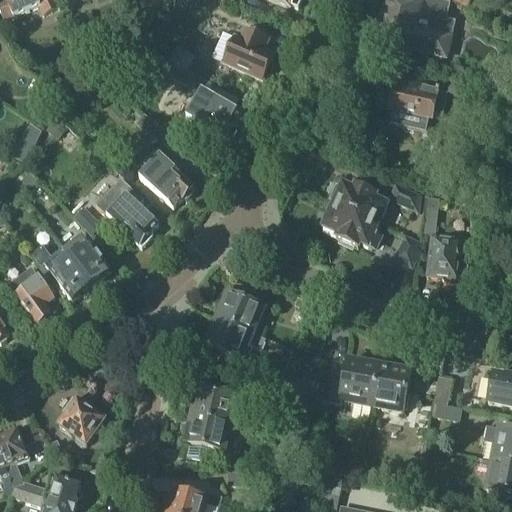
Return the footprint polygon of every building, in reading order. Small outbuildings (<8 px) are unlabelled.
[(0,0),(0,3),(2,2),(5,7),(0,9),(0,16),(6,29),(16,25),(15,23),(38,12),(41,20),(59,13),(54,0),(0,0)] [(258,0),(293,14),(293,13),(293,12),(299,14),(304,1),(305,1),(304,0),(258,0)] [(381,49),(410,55),(410,54),(446,62),(450,42),(435,39),(439,24),(445,25),(449,10),(435,7),(435,5),(421,1),(421,4),(402,0),(392,0),(385,32),(382,33),(380,43),(382,46),(381,49)] [(447,0),(447,1),(476,14),(480,4),(479,3),(474,1),(474,0),(447,0)] [(72,23),(84,52),(87,51),(91,59),(100,56),(97,47),(86,18),(72,23)] [(223,68),(262,85),(265,79),(269,81),(274,70),(269,67),(274,56),(262,51),(266,42),(249,35),(244,46),(235,42),(223,68)] [(194,60),(177,51),(170,65),(186,75),(194,60)] [(156,74),(155,75),(186,92),(193,79),(186,75),(170,65),(169,66),(149,55),(143,67),(156,74)] [(447,76),(452,77),(451,79),(490,89),(491,86),(462,79),(464,74),(462,71),(450,67),(447,76)] [(395,93),(390,115),(387,130),(429,140),(432,126),(433,126),(435,118),(443,120),(448,99),(486,108),(490,89),(451,79),(448,92),(406,83),(403,94),(395,93)] [(202,95),(195,107),(183,101),(173,118),(174,122),(184,128),(189,128),(191,124),(227,145),(237,129),(236,129),(242,118),(202,95)] [(136,129),(182,163),(190,153),(145,118),(136,129)] [(143,169),(148,174),(140,183),(174,214),(182,205),(182,206),(183,205),(187,208),(198,195),(194,193),(195,191),(161,161),(160,161),(155,156),(143,169)] [(94,209),(139,253),(153,239),(152,238),(159,230),(139,211),(145,204),(133,194),(120,182),(94,209)] [(419,194),(396,186),(388,205),(419,219),(420,218),(425,219),(427,198),(421,196),(419,199),(417,198),(419,194)] [(333,211),(336,212),(337,210),(381,231),(391,208),(378,203),(379,200),(353,189),(351,193),(342,189),(341,192),(337,190),(329,206),(334,208),(333,211)] [(426,219),(423,239),(435,240),(440,203),(427,198),(425,219),(426,219)] [(335,241),(341,243),(338,248),(353,255),(355,250),(361,253),(362,250),(371,254),(370,255),(373,256),(380,241),(377,239),(381,231),(337,210),(336,212),(333,211),(323,232),(336,238),(335,241)] [(103,230),(84,211),(73,222),(92,241),(103,230)] [(396,265),(412,272),(423,248),(407,241),(396,265)] [(465,245),(434,241),(429,280),(457,284),(458,282),(464,282),(467,280),(468,273),(466,269),(462,269),(462,265),(468,266),(470,249),(464,248),(465,245)] [(112,278),(90,247),(70,262),(93,293),(95,291),(98,292),(103,289),(102,286),(112,278)] [(43,251),(31,259),(64,303),(68,300),(73,308),(83,301),(85,302),(90,298),(90,295),(93,293),(70,262),(63,253),(51,261),(43,251)] [(32,274),(9,292),(38,330),(52,319),(45,310),(55,304),(32,274)] [(230,299),(228,298),(217,323),(263,342),(267,332),(259,328),(265,314),(251,308),(256,296),(235,287),(230,299)] [(0,349),(1,350),(7,346),(7,343),(10,341),(0,326),(0,319),(4,317),(0,310),(0,349)] [(263,342),(217,323),(206,350),(245,367),(252,352),(262,357),(267,344),(263,342)] [(321,359),(308,357),(303,383),(316,386),(321,359)] [(331,407),(372,415),(381,371),(349,365),(345,388),(335,386),(331,407)] [(403,421),(411,377),(381,371),(372,415),(403,421)] [(303,383),(287,380),(285,393),(313,399),(316,386),(303,383)] [(504,382),(494,380),(488,407),(511,411),(511,381),(504,380),(504,382)] [(452,384),(439,382),(435,408),(448,410),(452,384)] [(282,407),(311,412),(313,399),(285,393),(282,407)] [(239,403),(198,394),(192,420),(233,430),(239,403)] [(60,432),(76,444),(76,448),(81,452),(87,451),(105,426),(74,403),(64,418),(68,421),(60,432)] [(448,410),(435,408),(432,422),(460,427),(463,413),(448,410)] [(186,448),(189,449),(186,461),(204,465),(205,462),(211,463),(213,454),(227,457),(233,430),(192,420),(186,448)] [(484,447),(494,449),(491,463),(511,467),(511,436),(487,432),(484,447)] [(24,487),(17,469),(30,465),(18,435),(15,436),(13,435),(8,437),(7,439),(0,441),(0,453),(12,484),(11,485),(14,491),(24,487)] [(58,445),(47,451),(53,462),(63,456),(58,445)] [(0,486),(2,486),(3,488),(11,485),(12,484),(0,453),(0,486)] [(302,462),(301,462),(300,470),(314,471),(316,455),(302,454),(302,462)] [(301,462),(272,459),(270,474),(300,476),(300,470),(301,462)] [(411,460),(405,489),(419,492),(422,478),(425,463),(411,460)] [(484,496),(511,501),(511,467),(491,463),(484,496)] [(228,492),(263,491),(262,475),(227,476),(228,492)] [(47,494),(39,492),(37,498),(77,511),(79,503),(79,502),(82,501),(84,494),(82,492),(83,489),(52,479),(47,494)] [(427,479),(424,494),(446,498),(449,484),(427,479)] [(285,511),(297,508),(289,485),(271,492),(278,511),(285,511)] [(11,503),(39,511),(76,511),(77,511),(37,498),(37,499),(25,496),(25,497),(16,494),(15,492),(14,493),(11,503)] [(169,511),(219,511),(222,503),(197,496),(195,502),(174,496),(169,511)]
